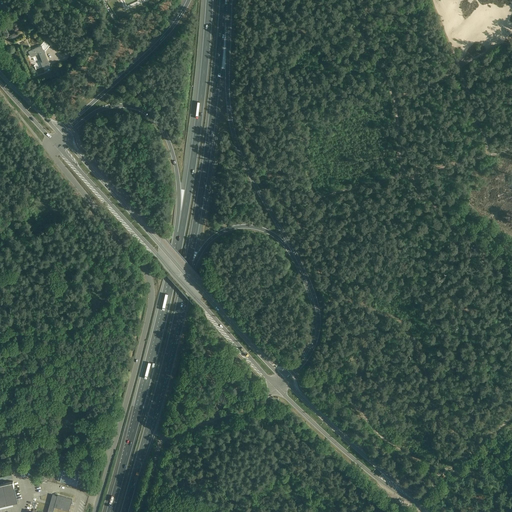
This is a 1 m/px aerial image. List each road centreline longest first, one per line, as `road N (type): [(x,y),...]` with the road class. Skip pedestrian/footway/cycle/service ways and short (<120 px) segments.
road 1 (unclassified): [(112,446),(151,287),(51,153),(54,143)]
road 2 (secondary): [(54,143),(276,387)]
road 3 (secondary): [(283,380),(64,138)]
road 4 (motorway): [(181,232),(110,511)]
road 5 (motorway): [(186,270),(221,22)]
road 6 (motorway): [(124,511),(186,270)]
road 7 (motorway): [(291,251),(235,137),(221,22)]
road 8 (motorway): [(209,0),(181,232)]
road 9 (motorway): [(64,138),(104,108),(135,109),(152,120),(177,172),(181,232)]
road 10 (unclassified): [(138,511),(161,441),(276,387)]
road 11 (motorway): [(188,0),(160,41),(58,132)]
road 12 (motorway): [(283,380),(307,353),(317,321),(291,251)]
road 13 (tertiary): [(276,387),(387,479)]
road 14 (tertiary): [(387,479),(283,380)]
road 15 (motorway): [(186,270),(209,240),(236,227),(265,230),(291,251)]
